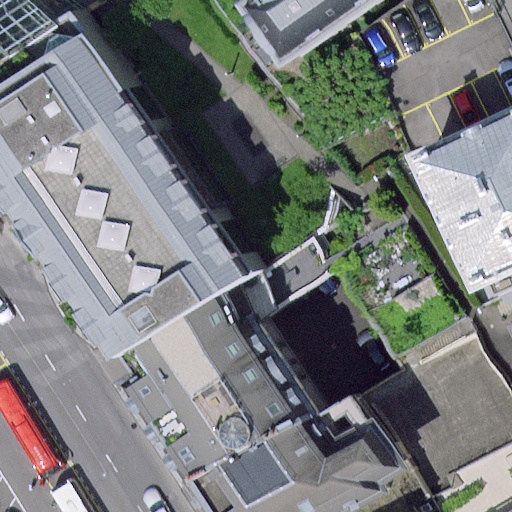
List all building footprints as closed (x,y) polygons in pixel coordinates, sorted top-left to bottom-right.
[(12,0),(0,8),(0,77),(14,97),(125,23),(107,0),(12,0)] [(0,0),(0,8),(12,0),(0,0)] [(243,0),(289,64),(378,0),(243,0)] [(14,97),(0,106),(0,155),(95,304),(113,338),(273,234),(125,23),(14,97)] [(511,116),(416,160),(476,294),(511,277),(511,116)] [(309,289),(273,234),(113,338),(229,511),(374,511),(410,491),(405,473),(424,460),(378,389),(350,408),(283,306),(309,289)] [(499,406),(498,365),(464,366),(465,407),(499,406)] [(421,511),(410,491),(374,511),(421,511)]
